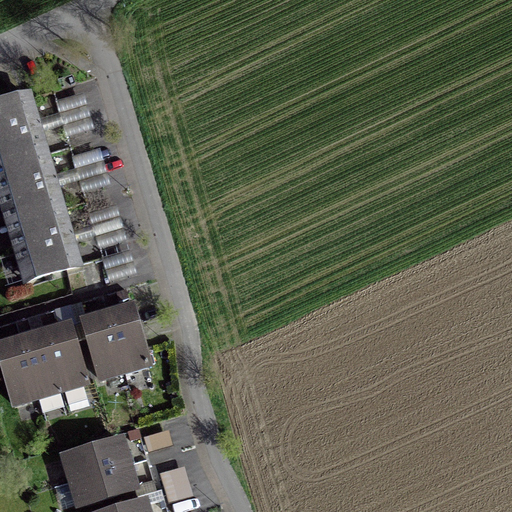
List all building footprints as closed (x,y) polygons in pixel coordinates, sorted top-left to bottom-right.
[(94,128),(84,92),(57,100),(68,136),(94,128)] [(0,208),(2,214),(5,214),(8,226),(6,227),(6,229),(9,228),(13,241),(10,242),(23,284),(78,268),(74,254),(66,226),(58,198),(49,170),(41,143),(33,115),(29,101),(0,109),(0,208)] [(111,184),(101,148),(74,157),(85,192),(111,184)] [(127,239),(117,204),(90,212),(101,247),(127,239)] [(137,274),(129,249),(103,257),(110,282),(137,274)] [(117,315),(106,318),(94,322),(82,326),(99,382),(123,375),(147,368),(130,311),(117,315)] [(0,366),(12,408),(36,400),(60,393),(84,386),(68,330),(56,333),(43,337),(30,341),(20,344),(9,347),(0,349),(0,366)] [(147,455),(166,450),(163,441),(162,435),(143,441),(147,455)] [(77,509),(134,493),(130,480),(126,468),(123,456),(119,444),(63,460),(70,485),(77,509)] [(184,492),(182,486),(180,480),(178,472),(159,477),(163,492),(167,506),(186,500),(184,492)]
